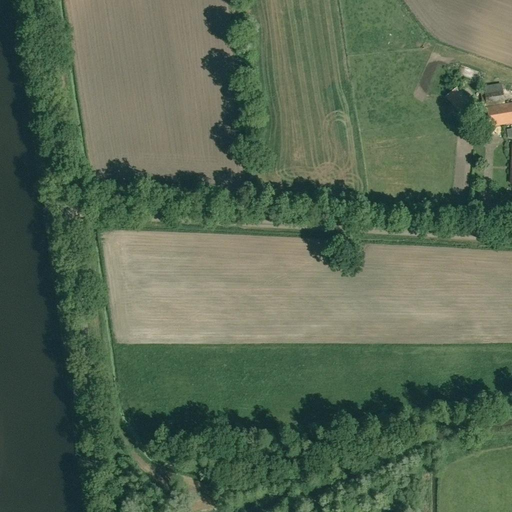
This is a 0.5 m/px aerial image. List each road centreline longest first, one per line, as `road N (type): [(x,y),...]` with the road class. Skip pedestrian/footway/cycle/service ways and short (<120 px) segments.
road 1 (unclassified): [(511,239),(68,211)]
road 2 (unclassified): [(110,511),(68,211)]
road 3 (unclassified): [(68,211),(34,0)]
